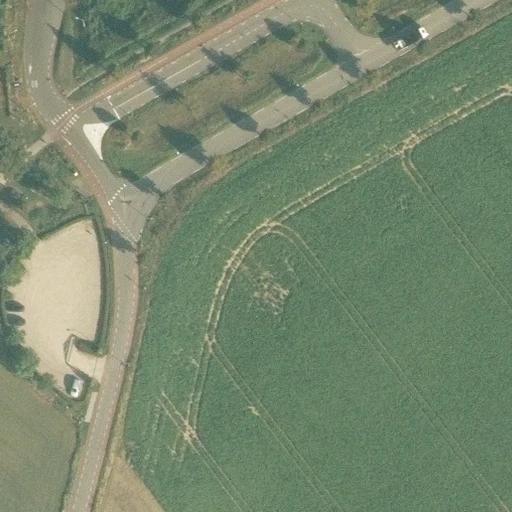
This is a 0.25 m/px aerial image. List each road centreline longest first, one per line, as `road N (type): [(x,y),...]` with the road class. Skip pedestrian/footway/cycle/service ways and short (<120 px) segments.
road 1 (tertiary): [(362,71),(327,12),(293,10),(113,111),(62,123)]
road 2 (tertiary): [(78,511),(123,311),(127,204)]
road 3 (tertiary): [(127,204),(362,71)]
road 4 (track): [(127,204),(59,250),(62,345),(108,389)]
road 5 (tertiary): [(487,0),(362,71)]
road 6 (tertiary): [(62,123),(43,99),(38,69),(43,0)]
